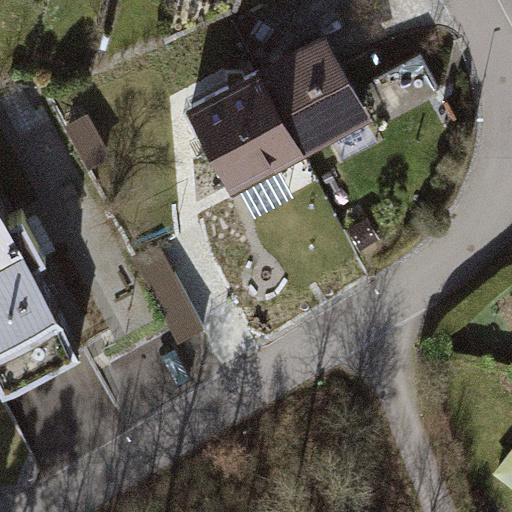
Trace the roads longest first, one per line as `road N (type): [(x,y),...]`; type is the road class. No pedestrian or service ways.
road 1 (residential): [(54,511),(433,268),(500,194),(508,118),(493,27),(478,0)]
road 2 (track): [(356,322),(435,511)]
